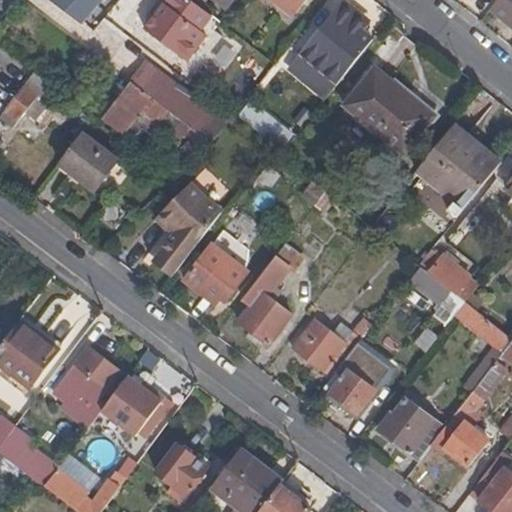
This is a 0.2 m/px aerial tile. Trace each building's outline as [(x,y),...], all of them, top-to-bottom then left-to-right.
[(213,18),(188,0),(167,0),(145,29),(187,60),(206,35),(202,32),(213,18)] [(214,0),(226,8),(232,0),(214,0)] [(272,0),(292,15),(304,0),(272,0)] [(511,27),(511,0),(499,0),(491,10),(511,27)] [(300,54),(337,83),(339,80),(371,40),(361,32),(366,25),(358,18),(361,14),(344,1),(300,54)] [(145,62),(131,80),(169,109),(198,134),(209,143),(227,126),(145,62)] [(403,155),(435,115),(375,67),(342,106),(403,155)] [(44,100),(55,86),(37,72),(19,94),(6,109),(7,110),(0,117),(0,119),(11,128),(25,111),(38,121),(47,110),(44,107),(47,103),(44,100)] [(159,122),(169,109),(131,80),(102,117),(123,134),(142,109),(159,122)] [(283,136),(291,124),(250,101),(243,114),(283,136)] [(416,170),(463,208),(497,166),(450,129),(416,170)] [(184,148),(194,158),(209,143),(198,134),(184,148)] [(120,165),(81,137),(59,169),(97,196),(120,165)] [(155,257),(175,272),(224,210),(207,197),(194,178),(159,213),(173,234),(155,257)] [(330,194),(326,191),(315,205),(319,208),(330,194)] [(114,225),(126,210),(110,197),(98,213),(114,225)] [(213,242),(185,279),(217,303),(221,297),(233,282),(238,286),(250,272),(213,242)] [(285,245),(244,298),(252,304),(239,321),(270,344),(293,314),(269,295),(299,255),(285,245)] [(429,272),(455,293),(470,275),(443,254),(429,272)] [(435,312),(448,322),(465,301),(455,293),(429,272),(418,264),(411,274),(444,300),(435,312)] [(226,300),(238,286),(233,282),(221,297),(226,300)] [(497,340),(505,347),(511,338),(465,302),(459,309),(494,338),(495,336),(498,339),(497,340)] [(22,316),(16,324),(33,337),(35,335),(55,350),(60,344),(22,316)] [(332,377),(342,363),(373,323),(365,317),(355,332),(350,338),(346,341),(334,332),(317,319),(294,349),(332,377)] [(342,322),(334,332),(346,341),(350,338),(355,332),(342,322)] [(16,324),(0,345),(0,364),(12,373),(13,371),(30,384),(55,350),(35,335),(33,337),(16,324)] [(417,343),(430,351),(441,334),(428,326),(417,343)] [(84,418),(120,373),(89,348),(53,394),(84,418)] [(414,384),(431,398),(450,373),(433,359),(414,384)] [(495,360),(462,402),(473,411),(483,399),(481,396),(503,367),(495,360)] [(332,377),(328,381),(336,387),(331,393),(357,412),(374,390),(381,381),(373,376),(368,384),(342,363),(332,377)] [(13,371),(12,373),(5,382),(22,395),(30,384),(13,371)] [(163,399),(129,374),(102,410),(136,435),(163,399)] [(378,428),(419,459),(433,442),(444,426),(406,397),(393,414),(390,413),(379,427),(378,428)] [(454,414),(465,422),(473,411),(462,402),(454,414)] [(373,422),(379,427),(390,413),(384,408),(373,422)] [(444,426),(433,442),(445,451),(447,448),(474,468),(492,443),(465,422),(454,414),(444,426)] [(510,437),(511,434),(511,416),(501,430),(510,437)] [(0,444),(9,432),(0,425),(0,444)] [(9,432),(0,444),(0,455),(4,458),(11,464),(31,438),(15,425),(9,432)] [(208,471),(210,469),(178,445),(156,473),(172,485),(167,491),(181,502),(206,470),(208,471)] [(259,511),(279,487),(279,486),(252,465),(256,460),(241,449),(211,490),(240,511),(259,511)] [(511,459),(501,452),(470,494),(494,511),(511,511),(511,471),(506,468),(511,460),(511,459)] [(54,460),(48,468),(53,472),(56,469),(59,464),(54,460)] [(48,468),(37,483),(42,487),(53,472),(48,468)] [(53,472),(42,487),(62,502),(74,511),(101,511),(116,493),(106,485),(92,503),(84,497),(87,494),(56,469),(53,472)] [(259,511),(309,511),(310,510),(279,487),(259,511)]
